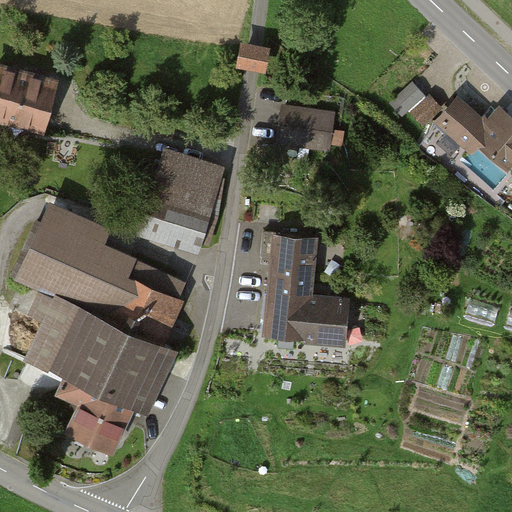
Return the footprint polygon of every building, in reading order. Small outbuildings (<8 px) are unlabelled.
[(0,68),(0,125),(45,137),(59,83),(0,68)] [(417,78),(392,98),(403,111),(428,92),(417,78)] [(503,192),(511,181),(511,127),(470,91),(435,131),(503,192)] [(338,114),(284,108),(280,145),(333,152),(338,114)] [(207,245),(229,168),(169,151),(147,228),(207,245)] [(191,278),(47,213),(21,271),(165,336),(191,278)] [(279,236),(275,285),(323,290),(328,241),(279,236)] [(275,285),(270,334),(319,338),(323,290),(275,285)] [(176,348),(85,307),(56,369),(147,411),(176,348)]
